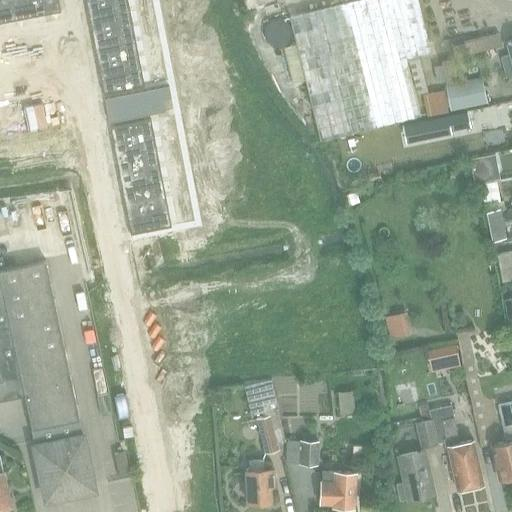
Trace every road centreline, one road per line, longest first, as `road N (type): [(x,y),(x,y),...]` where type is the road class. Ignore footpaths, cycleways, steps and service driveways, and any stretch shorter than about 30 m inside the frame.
road 1 (residential): [(82,105),(166,511)]
road 2 (residential): [(0,46),(69,33),(81,99)]
